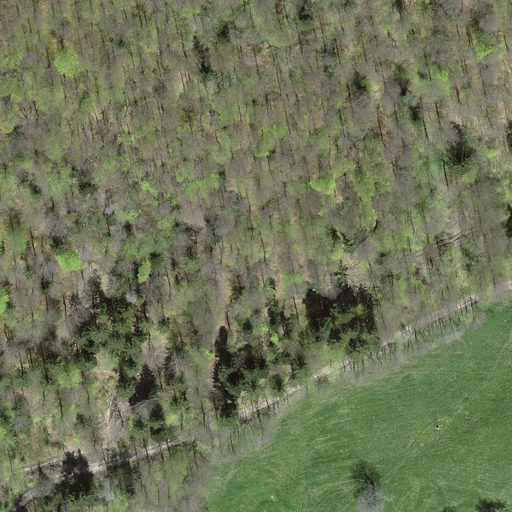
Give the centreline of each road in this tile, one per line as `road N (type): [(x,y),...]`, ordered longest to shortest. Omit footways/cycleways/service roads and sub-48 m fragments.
road 1 (track): [(11,511),(58,480),(237,416),(466,300),(511,285)]
road 2 (track): [(0,477),(70,453),(102,449),(125,458)]
